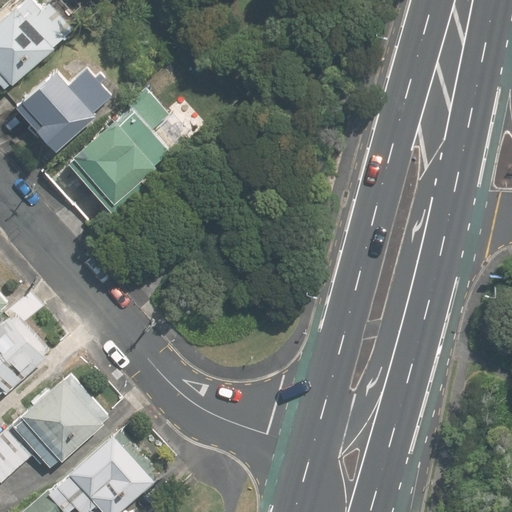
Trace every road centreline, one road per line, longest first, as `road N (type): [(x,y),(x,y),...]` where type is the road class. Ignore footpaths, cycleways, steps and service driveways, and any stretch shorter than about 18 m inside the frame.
road 1 (primary): [(309,445),(402,113),(451,0)]
road 2 (residential): [(0,191),(187,399),(309,445)]
road 3 (primary): [(449,241),(369,511)]
road 4 (primary): [(454,222),(410,259),(349,426),(309,445)]
road 5 (primary): [(449,241),(405,511)]
road 6 (primary): [(480,0),(473,124),(454,222)]
